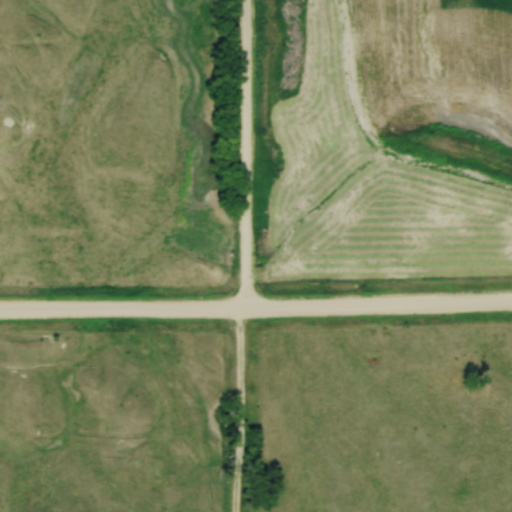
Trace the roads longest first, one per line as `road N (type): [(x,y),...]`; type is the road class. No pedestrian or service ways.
road 1 (residential): [(234,511),(246,271),(242,0)]
road 2 (tertiary): [(0,312),(511,307)]
